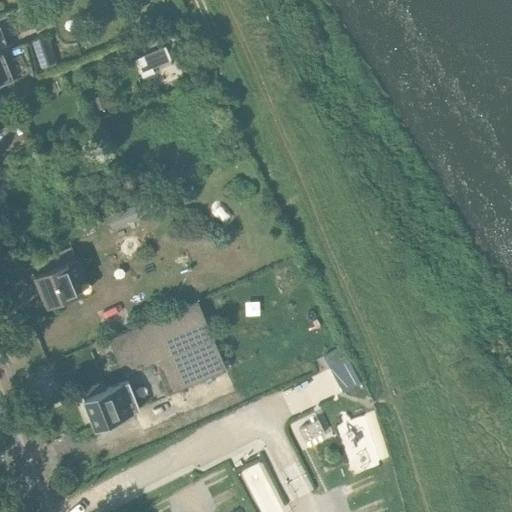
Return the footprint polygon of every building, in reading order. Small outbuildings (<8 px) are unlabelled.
[(0,83),(12,79),(6,63),(23,58),(19,46),(27,43),(24,20),(23,15),(0,21),(11,49),(0,52),(0,83)] [(32,40),(42,67),(59,60),(49,34),(32,40)] [(165,47),(134,60),(142,79),(154,74),(152,69),(171,61),(165,47)] [(19,119),(0,126),(0,135),(4,147),(26,139),(19,119)] [(115,228),(150,211),(143,197),(108,213),(115,228)] [(33,276),(46,307),(88,289),(75,259),(33,276)] [(123,376),(125,381),(223,340),(221,336),(213,339),(196,300),(108,338),(123,376)] [(223,340),(125,381),(83,398),(94,424),(225,369),(217,350),(226,346),(223,340)] [(346,365),(332,373),(343,393),(357,386),(346,365)] [(325,434),(318,420),(299,429),(305,443),(325,434)]
